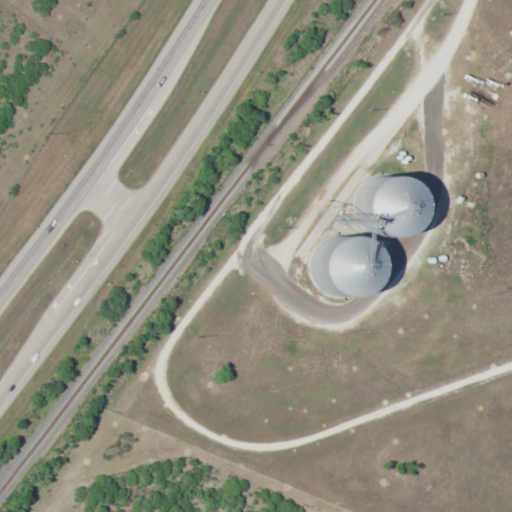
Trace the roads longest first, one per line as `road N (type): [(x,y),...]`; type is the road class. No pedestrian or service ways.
road 1 (trunk): [(0,387),(184,145),(275,0)]
road 2 (trunk): [(204,0),(86,186),(0,297)]
